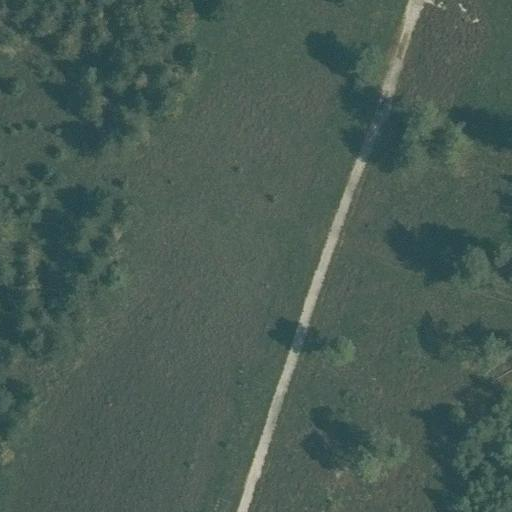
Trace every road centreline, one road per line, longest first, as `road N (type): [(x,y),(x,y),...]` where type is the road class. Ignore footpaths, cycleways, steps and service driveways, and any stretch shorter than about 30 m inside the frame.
road 1 (unknown): [(447,0),(273,511)]
road 2 (track): [(247,511),(411,0)]
